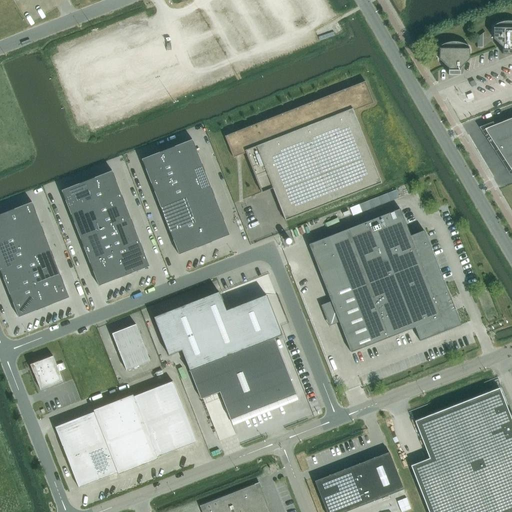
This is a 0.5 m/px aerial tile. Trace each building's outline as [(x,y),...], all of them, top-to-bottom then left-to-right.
[(493,38),(501,47),(502,47),(502,54),(511,54),(511,21),(509,21),(507,21),(506,21),(503,22),(501,22),(500,22),(498,23),(496,24),(493,26),(492,27),(493,26),(493,38)] [(438,59),(447,68),(448,68),(448,75),(459,75),(459,68),(469,59),(469,47),(469,48),(468,47),(466,45),(464,44),(462,43),(460,43),(458,42),(456,42),(453,42),(451,42),(449,42),(447,43),(445,43),(443,44),(441,45),(440,46),(438,47),(438,48),(438,47),(438,59)] [(381,183),(353,111),(373,103),(365,81),(224,136),(233,158),(239,156),(245,153),(261,193),(272,188),(285,221),(381,183)] [(511,121),(510,117),(482,128),(496,148),(509,143),(511,141),(511,121)] [(192,139),(166,149),(176,173),(201,163),(192,139)] [(511,141),(509,143),(496,148),(509,169),(511,167),(511,141)] [(141,159),(150,183),(176,173),(166,149),(141,159)] [(201,163),(176,173),(185,197),(210,187),(201,163)] [(112,171),(86,181),(96,205),(121,195),(112,171)] [(150,183),(160,207),(185,197),(176,173),(150,183)] [(86,181),(61,190),(70,214),(96,205),(86,181)] [(210,187),(185,197),(194,221),(220,211),(210,187)] [(396,190),(377,197),(380,205),(399,198),(396,190)] [(96,205),(105,228),(130,218),(121,195),(96,205)] [(160,207),(169,231),(194,221),(185,197),(160,207)] [(31,202),(6,212),(15,236),(41,226),(31,202)] [(70,214),(80,238),(105,228),(96,205),(70,214)] [(308,244),(338,322),(350,352),(414,328),(419,340),(419,341),(460,325),(452,305),(423,230),(423,231),(410,236),(399,209),(308,244)] [(194,221),(204,245),(229,235),(220,211),(194,221)] [(6,212),(0,214),(0,241),(15,236),(6,212)] [(130,218),(105,228),(114,252),(140,242),(130,218)] [(169,231),(178,255),(204,245),(194,221),(169,231)] [(41,226),(15,236),(25,260),(50,250),(41,226)] [(105,228),(80,238),(89,262),(114,252),(105,228)] [(15,236),(0,241),(0,269),(25,260),(15,236)] [(140,242),(114,252),(124,276),(149,266),(140,242)] [(50,250),(25,260),(34,283),(59,274),(50,250)] [(114,252),(89,262),(98,286),(124,276),(114,252)] [(25,260),(0,269),(0,271),(9,293),(34,283),(25,260)] [(59,274),(34,283),(43,307),(69,297),(59,274)] [(34,283),(9,293),(18,317),(43,307),(34,283)] [(487,290),(476,294),(487,322),(498,318),(487,290)] [(274,338),(282,335),(266,294),(226,310),(218,292),(153,317),(168,355),(181,350),(189,370),(188,371),(189,371),(200,399),(219,392),(230,420),(267,405),(296,394),(274,338)] [(150,361),(135,324),(111,334),(126,370),(150,361)] [(101,347),(66,360),(81,398),(116,385),(101,347)] [(62,381),(52,356),(38,361),(30,364),(33,373),(40,390),(62,381)] [(152,389),(164,419),(184,411),(172,381),(152,389)] [(414,421),(429,458),(410,465),(428,511),(511,511),(511,421),(499,388),(414,421)] [(133,396),(145,427),(164,419),(152,389),(133,396)] [(132,394),(112,402),(125,434),(145,427),(133,396),(132,394)] [(105,442),(125,434),(112,402),(93,410),(93,412),(94,412),(105,442)] [(164,419),(176,450),(196,442),(184,411),(164,419)] [(86,450),(105,442),(94,412),(93,412),(74,419),(86,450)] [(66,457),(86,450),(74,419),(54,427),(66,457)] [(145,427),(157,457),(176,450),(164,419),(145,427)] [(145,427),(125,434),(138,467),(158,459),(157,457),(145,427)] [(105,442),(117,473),(118,474),(138,467),(125,434),(105,442)] [(98,480),(117,473),(105,442),(86,450),(98,480)] [(86,450),(66,457),(78,488),(98,480),(86,450)] [(326,511),(344,511),(403,489),(389,452),(314,481),(326,511)] [(270,511),(259,482),(199,506),(201,511),(270,511)]
